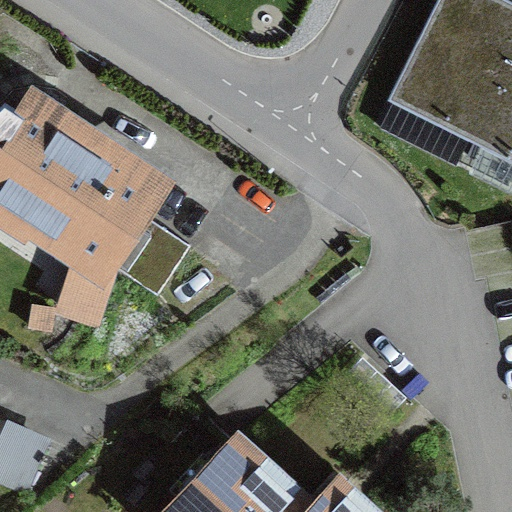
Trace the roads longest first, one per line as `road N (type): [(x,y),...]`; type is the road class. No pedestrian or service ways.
road 1 (residential): [(298,129),(366,182),(418,255),(467,367),(491,511)]
road 2 (residential): [(98,0),(298,129)]
road 3 (residential): [(367,0),(298,129)]
